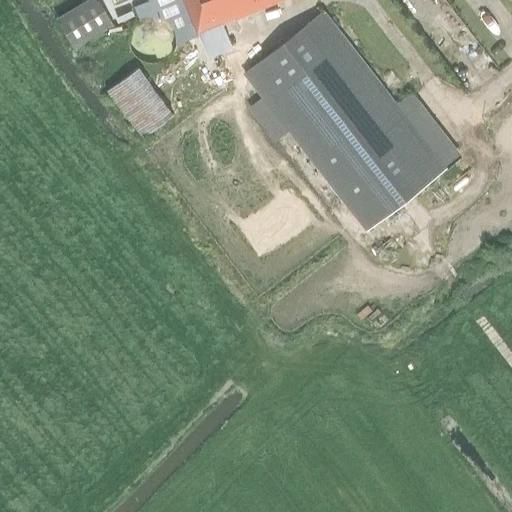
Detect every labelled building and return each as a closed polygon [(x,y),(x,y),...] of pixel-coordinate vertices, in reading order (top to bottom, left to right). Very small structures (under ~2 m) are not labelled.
[(113,25),(97,0),(58,23),(73,49),(113,25)] [(182,0),(184,5),(197,36),(206,32),(223,25),(222,22),(234,17),(235,20),(282,0),(182,0)] [(323,11),(244,73),(263,97),(290,131),(366,229),(445,168),(443,166),(395,104),(349,45),(340,34),(323,11)] [(143,137),(174,113),(138,66),(107,90),(143,137)] [(491,196),(471,210),(487,231),(507,216),(491,196)] [(450,227),(430,241),(446,262),(466,247),(450,227)] [(409,258),(390,273),(405,294),(425,279),(409,258)] [(368,289),(349,304),(364,324),(384,310),(368,289)] [(313,310),(298,291),(277,307),(292,326),(313,310)]
